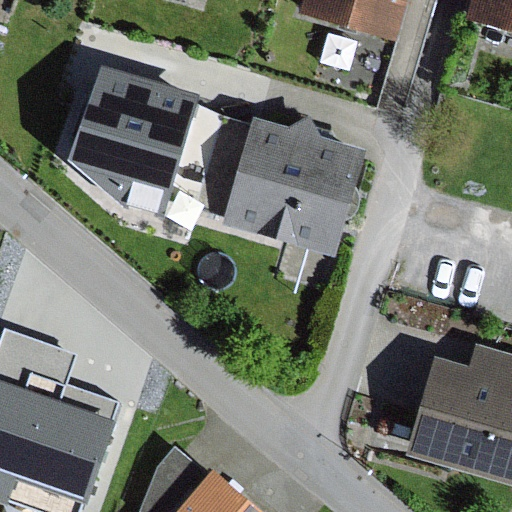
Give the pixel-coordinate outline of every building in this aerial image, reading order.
[(410,0),(304,0),(300,15),(398,44),(410,0)] [(511,0),(471,0),(466,20),(511,33),(511,0)] [(171,200),(201,96),(97,62),(68,144),(129,199),(171,200)] [(227,218),(224,227),(336,258),(367,150),(322,137),(310,117),(290,128),(255,118),(253,127),(223,118),(197,209),(227,218)] [(435,358),(406,456),(511,486),(511,354),(476,344),(469,368),(435,358)] [(0,366),(0,497),(51,511),(94,511),(127,403),(0,366)] [(176,511),(208,475),(176,447),(162,461),(141,511),(176,511)] [(263,511),(213,470),(208,475),(176,511),(263,511)]
